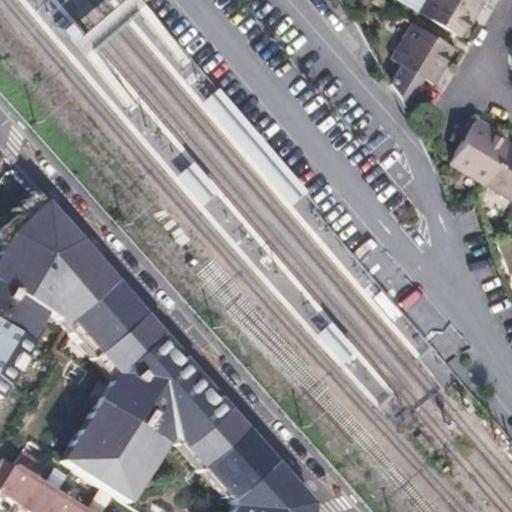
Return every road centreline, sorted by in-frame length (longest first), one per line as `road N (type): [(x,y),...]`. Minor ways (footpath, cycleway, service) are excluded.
road 1 (residential): [(338,511),(0,130)]
road 2 (residential): [(511,118),(465,84),(511,7)]
